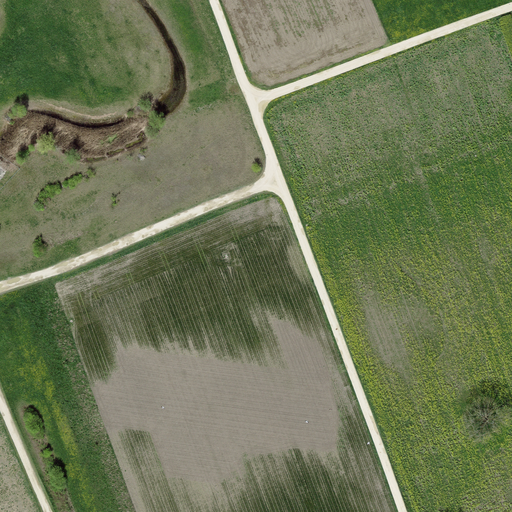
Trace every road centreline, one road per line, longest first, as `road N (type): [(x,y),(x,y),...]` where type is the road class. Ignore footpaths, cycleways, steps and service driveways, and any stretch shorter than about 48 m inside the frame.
road 1 (motorway): [(0,273),(226,176),(511,72)]
road 2 (motorway): [(511,39),(0,239)]
road 3 (track): [(213,0),(404,511)]
road 4 (track): [(0,288),(277,180)]
road 5 (track): [(253,104),(511,6)]
road 6 (track): [(47,511),(0,397)]
